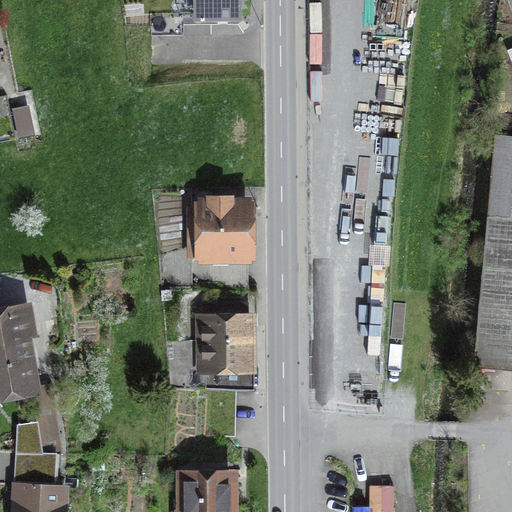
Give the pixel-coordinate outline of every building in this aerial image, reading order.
[(196,0),(197,18),(238,17),(237,0),(196,0)] [(13,109),(18,134),(33,131),(28,106),(13,109)] [(202,252),(248,252),(248,208),(190,209),(191,258),(202,258),(202,252)] [(511,219),(488,217),(475,366),(511,369),(511,219)] [(373,291),(340,291),(341,373),(373,373),(373,360),(383,360),(383,329),(373,329),(373,291)] [(202,389),(232,390),(247,390),(246,307),(205,307),(206,340),(166,341),(170,388),(202,389)] [(0,315),(0,392),(38,386),(29,337),(34,336),(29,310),(0,315)] [(232,390),(202,389),(201,435),(231,436),(232,390)] [(39,453),(35,425),(20,426),(18,453),(39,453)] [(52,453),(39,453),(18,453),(17,478),(52,480),(52,453)] [(186,477),(185,511),(228,511),(229,477),(186,477)] [(17,486),(15,511),(55,511),(57,489),(17,486)]
